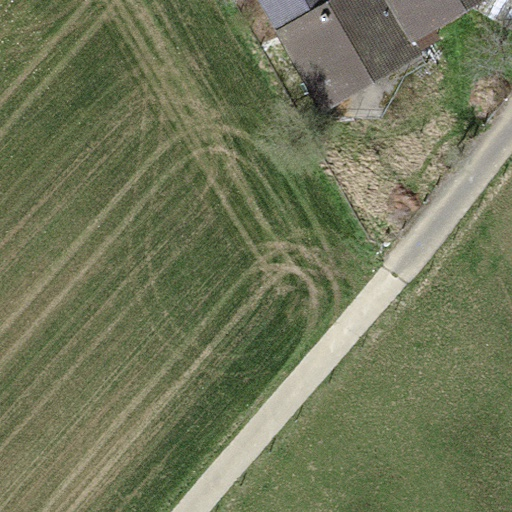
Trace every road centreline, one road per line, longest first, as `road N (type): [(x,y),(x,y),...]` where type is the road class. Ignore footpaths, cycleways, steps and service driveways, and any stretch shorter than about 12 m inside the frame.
road 1 (track): [(192,511),(400,269)]
road 2 (track): [(511,133),(400,269)]
